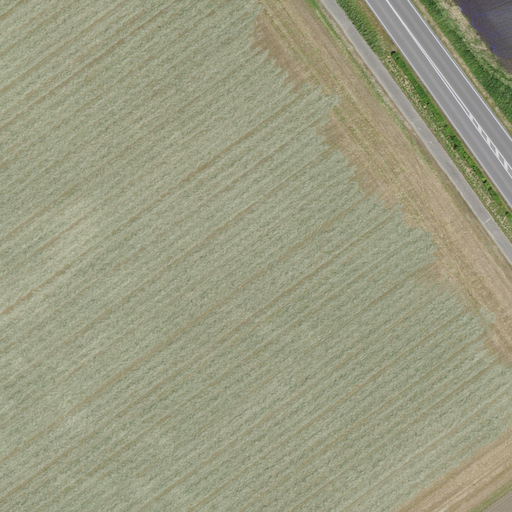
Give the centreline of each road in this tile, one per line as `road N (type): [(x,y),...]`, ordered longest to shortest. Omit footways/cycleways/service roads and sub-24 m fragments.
road 1 (track): [(327,0),(511,254)]
road 2 (secondary): [(511,173),(386,0)]
